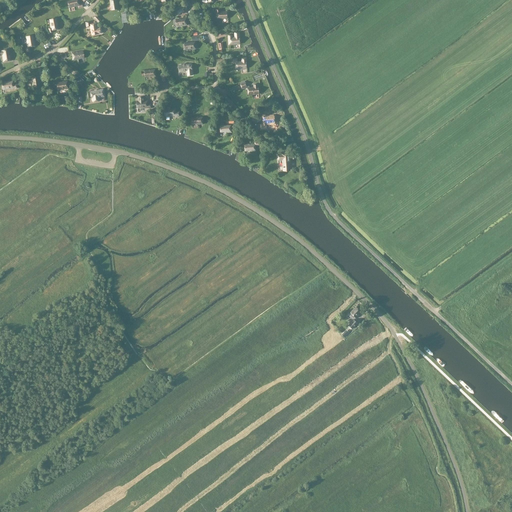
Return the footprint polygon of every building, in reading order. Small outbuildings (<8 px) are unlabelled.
[(78,0),(73,0),(68,1),(69,8),(79,6),(79,8),(84,7),(83,5),(80,5),(78,0)] [(109,0),(111,6),(112,11),(118,10),(116,0),(109,0)] [(220,9),(216,10),(217,20),(224,19),(227,19),(227,12),(220,13),(220,9)] [(51,29),(48,29),(49,34),(52,33),(51,31),(58,30),(56,19),(49,20),(50,24),(51,29)] [(98,34),(101,33),(102,32),(101,29),(100,28),(99,29),(98,29),(97,23),(90,25),(89,22),(85,23),(86,27),(90,27),(91,32),(91,31),(92,35),(98,34)] [(228,36),(229,46),(236,45),(240,45),(239,38),(239,33),(234,33),(235,38),(232,38),(232,35),(228,36)] [(26,48),(26,52),(29,52),(28,48),(35,47),(33,36),(26,37),(28,48),(26,48)] [(195,42),(184,43),(185,50),(196,49),(195,42)] [(11,61),(9,50),(2,51),(0,50),(0,56),(1,56),(2,55),(4,62),(11,61)] [(83,58),(82,52),(72,53),(73,60),(79,59),(83,58)] [(245,62),(245,59),(241,59),(241,62),(238,63),(237,59),(233,59),(233,63),(235,63),(236,70),(242,69),(246,69),(246,62),(245,62)] [(38,77),(31,78),(33,88),(40,87),(38,77)] [(2,83),(3,90),(15,88),(15,89),(17,88),(16,84),(13,85),(13,81),(2,83)] [(56,83),(57,90),(68,89),(67,82),(56,83)] [(248,88),(248,95),(255,95),(259,94),(258,88),(258,85),(254,85),(254,88),(248,88)] [(91,99),(92,99),(92,101),(93,102),(98,101),(99,100),(98,98),(104,97),(103,90),(90,92),(91,99)] [(138,102),(137,102),(137,109),(141,108),(141,109),(149,108),(149,109),(151,109),(151,105),(148,105),(148,101),(144,101),(144,98),(138,98),(138,102)] [(161,100),(160,100),(158,99),(157,103),(153,101),(152,105),(156,106),(156,109),(159,110),(161,100)] [(167,110),(164,110),(165,117),(175,116),(175,117),(179,117),(179,112),(175,112),(175,109),(170,110),(170,108),(167,108),(167,110)] [(261,126),(261,129),(267,129),(267,124),(274,123),(274,116),(263,117),(264,126),(261,126)] [(255,144),(245,145),(245,151),(249,151),(249,152),(256,151),(256,146),(259,146),(259,143),(255,143),(255,144)] [(278,160),(282,160),(283,168),(290,167),(289,154),(282,155),(278,156),(278,160)] [(350,313),(348,315),(353,319),(355,319),(356,318),(361,312),(356,307),(350,313)] [(354,320),(349,325),(352,329),(357,323),(354,320)]
